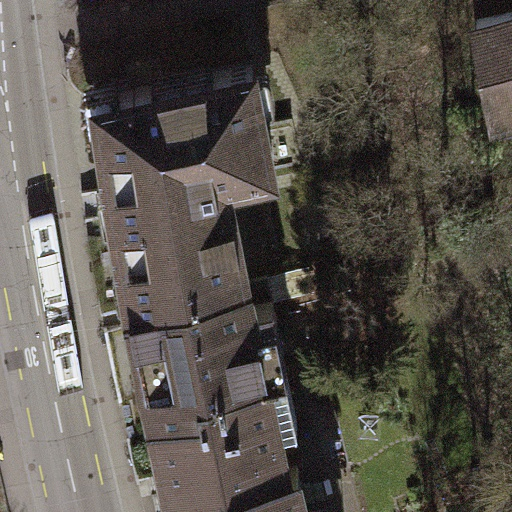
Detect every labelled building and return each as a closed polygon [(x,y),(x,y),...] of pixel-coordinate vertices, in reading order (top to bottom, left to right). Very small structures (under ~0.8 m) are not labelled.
[(511,7),(472,14),(491,112),(511,108),(511,7)] [(249,62),(96,96),(128,302),(250,277),(233,212),(223,216),(218,176),(271,168),(249,62)] [(250,277),(128,302),(151,412),(201,402),(198,384),(285,366),(266,274),(250,277)] [(201,402),(151,412),(167,494),(282,467),(275,422),(293,414),(285,366),(198,384),(201,402)] [(282,467),(167,494),(171,511),(328,511),(326,504),(307,508),(296,463),(282,467)]
